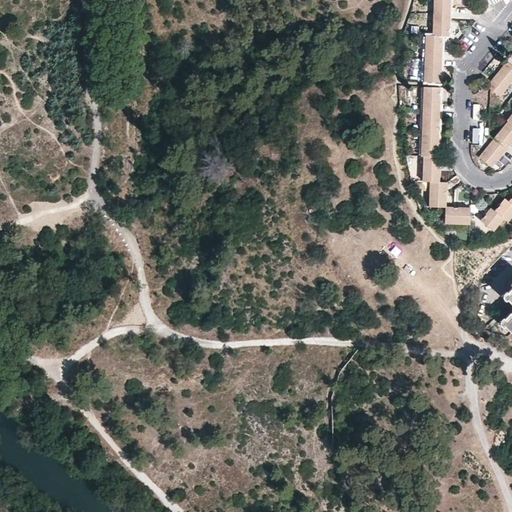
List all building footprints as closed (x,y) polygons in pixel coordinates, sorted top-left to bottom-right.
[(450,9),(450,0),(433,0),(433,35),(425,35),(424,81),(441,81),(441,74),(442,45),(442,35),(449,36),(450,28),(450,9)] [(511,78),(511,64),(506,60),(486,85),(498,95),(511,78)] [(440,95),(440,87),(424,86),(421,155),(424,155),(423,180),(430,181),(429,206),(444,206),(445,193),(445,181),(438,181),(439,169),(439,156),(438,156),(438,146),(439,118),(440,95)] [(511,112),(506,120),(507,120),(478,156),(490,166),(511,138),(511,112)] [(511,194),(511,196),(507,201),(503,198),(497,206),(493,211),(489,207),(483,215),(479,220),(491,230),(501,217),(505,220),(511,212),(511,194)] [(457,207),(444,206),(444,222),(469,223),(470,207),(457,207)] [(511,279),(509,283),(511,285),(503,293),(511,303),(511,312),(511,313),(510,311),(504,316),(504,323),(509,329),(511,327),(511,279)]
